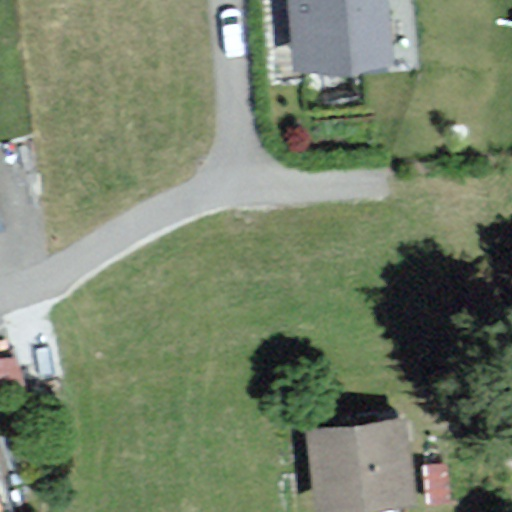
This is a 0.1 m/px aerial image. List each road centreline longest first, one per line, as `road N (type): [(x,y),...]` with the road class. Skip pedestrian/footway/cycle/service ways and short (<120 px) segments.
road 1 (residential): [(0,297),(246,174)]
road 2 (residential): [(221,0),(246,174)]
road 3 (unclassified): [(246,174),(394,140)]
